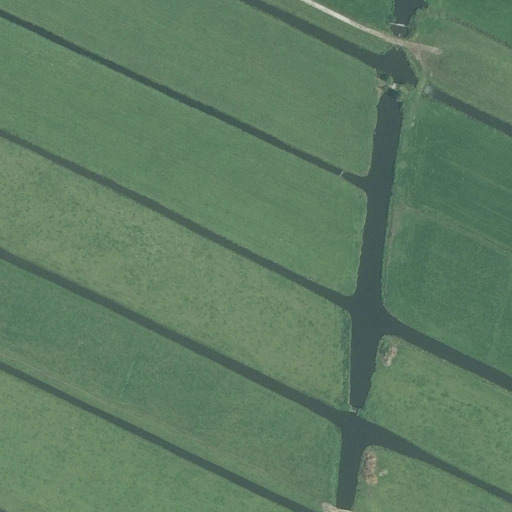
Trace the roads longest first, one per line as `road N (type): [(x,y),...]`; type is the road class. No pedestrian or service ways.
road 1 (track): [(398,209),(408,118),(424,77),(414,44),(439,0)]
road 2 (track): [(305,0),(386,39),(441,52)]
